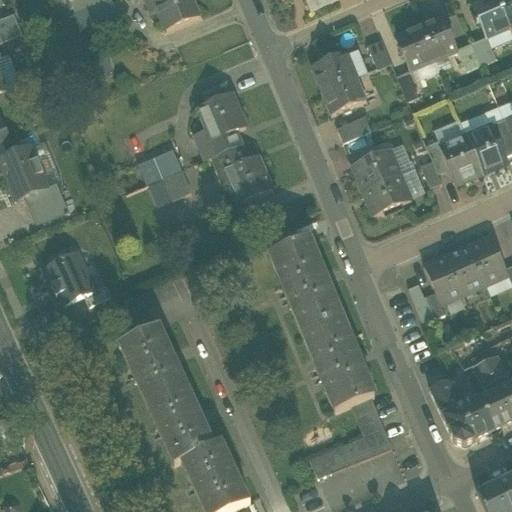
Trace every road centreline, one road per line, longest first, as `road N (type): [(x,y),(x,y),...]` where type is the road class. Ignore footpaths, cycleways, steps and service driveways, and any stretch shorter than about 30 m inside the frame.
road 1 (residential): [(362,271),(271,54)]
road 2 (residential): [(450,479),(362,271)]
road 3 (secondary): [(77,511),(0,340)]
road 4 (residential): [(362,271),(511,203)]
road 5 (residential): [(271,54),(391,0)]
